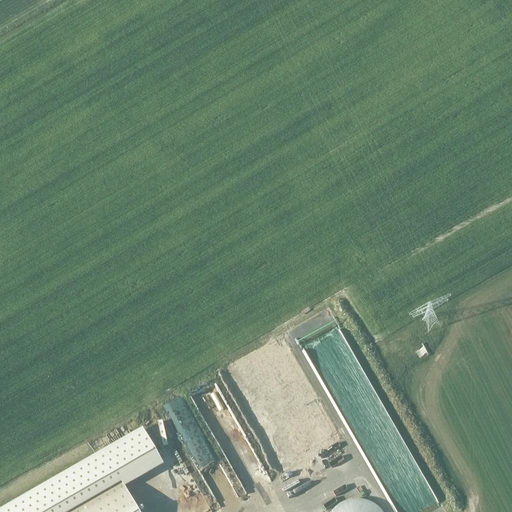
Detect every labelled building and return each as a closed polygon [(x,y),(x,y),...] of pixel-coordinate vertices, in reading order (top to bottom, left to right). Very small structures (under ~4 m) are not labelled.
[(73,511),(123,484),(162,462),(143,430),(16,504),(0,511),(73,511)] [(103,445),(113,439),(108,430),(98,436),(103,445)] [(192,439),(212,481),(222,476),(225,484),(228,483),(229,485),(234,483),(212,437),(201,442),(198,437),(192,439)] [(173,475),(193,511),(215,511),(189,466),(173,475)] [(292,489),(297,488),(294,477),(289,478),(292,489)] [(138,511),(123,484),(73,511),(138,511)] [(381,511),(379,510),(377,508),(375,506),(373,505),(370,503),(368,502),(365,501),(362,501),(360,500),(357,500),(354,500),(351,501),(349,501),(346,502),(343,503),(341,505),(338,506),(336,508),(334,510),(332,511),(381,511)]
